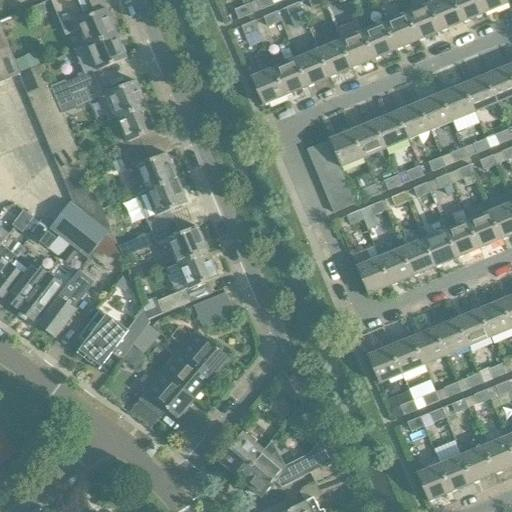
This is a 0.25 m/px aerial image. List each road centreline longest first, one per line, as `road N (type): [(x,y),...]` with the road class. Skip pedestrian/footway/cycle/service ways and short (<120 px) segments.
road 1 (residential): [(511,27),(276,124),(359,322),(511,258)]
road 2 (residential): [(175,492),(277,346),(141,0)]
road 3 (residential): [(112,432),(0,349)]
road 4 (residential): [(11,511),(91,459),(112,432)]
